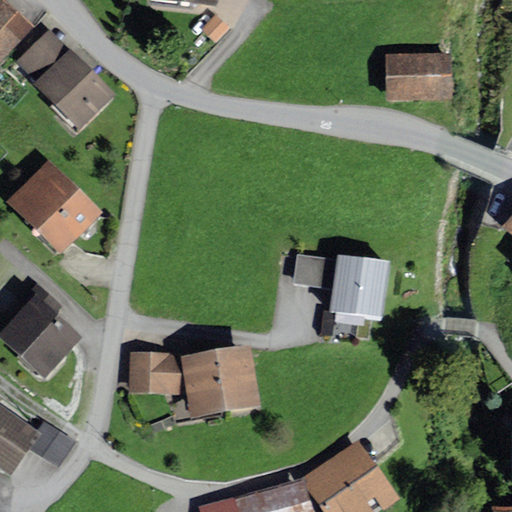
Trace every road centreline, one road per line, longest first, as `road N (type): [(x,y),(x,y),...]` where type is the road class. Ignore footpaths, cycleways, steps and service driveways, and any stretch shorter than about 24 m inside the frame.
road 1 (residential): [(90,446),(172,487),(235,488),(298,472),(359,434),(430,329),(477,328),(511,372)]
road 2 (residential): [(90,446),(157,87)]
road 3 (residential): [(157,87),(418,135),(511,171)]
road 4 (residential): [(57,0),(121,66),(157,87)]
